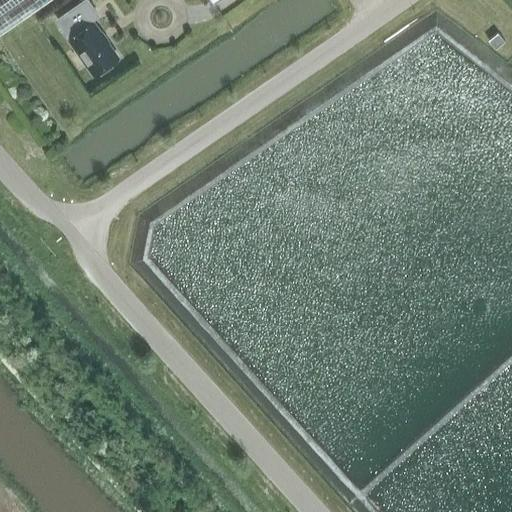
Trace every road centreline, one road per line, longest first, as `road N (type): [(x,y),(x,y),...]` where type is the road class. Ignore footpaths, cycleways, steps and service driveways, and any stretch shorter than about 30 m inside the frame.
road 1 (unclassified): [(77,226),(403,0)]
road 2 (unclassified): [(312,511),(97,273),(77,226)]
